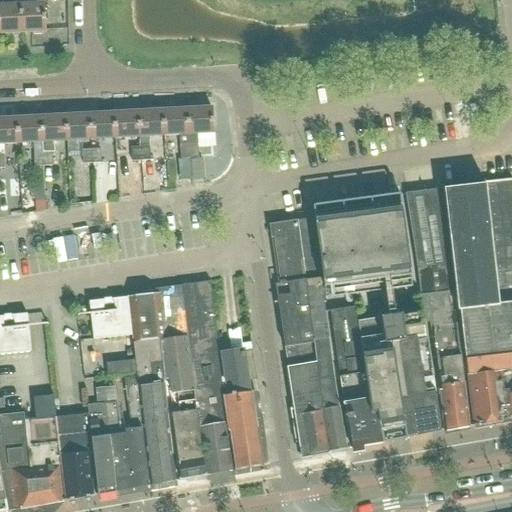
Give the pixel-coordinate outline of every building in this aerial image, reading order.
[(0,34),(22,33),(19,0),(8,0),(9,4),(0,4),(0,34)] [(31,0),(19,0),(22,33),(46,32),(44,3),(31,3),(31,0)] [(199,157),(198,134),(213,134),(212,108),(187,109),(190,158),(199,157)] [(182,158),(190,158),(187,109),(163,110),(164,136),(181,135),(182,158)] [(140,138),(164,136),(163,110),(138,112),(140,138)] [(115,139),(140,138),(138,112),(114,113),(115,139)] [(91,140),(115,139),(114,113),(89,114),(91,140)] [(89,114),(65,116),(66,142),(91,140),(89,114)] [(53,142),(66,142),(65,116),(41,117),(42,143),(42,148),(43,167),(45,191),(57,190),(56,166),(53,166),(52,153),(54,152),(53,142)] [(42,143),(41,117),(16,118),(18,144),(42,143)] [(3,145),(18,144),(16,118),(0,119),(0,192),(8,192),(7,169),(5,169),(3,145)] [(148,147),(139,148),(140,161),(149,161),(148,147)] [(34,167),(43,167),(42,148),(39,149),(39,153),(33,153),(34,167)] [(139,148),(135,148),(129,148),(130,162),(140,161),(139,148)] [(100,149),(90,150),(91,164),(101,163),(100,149)] [(90,150),(87,150),(81,151),(82,165),(91,164),(90,150)] [(186,183),(209,181),(208,162),(184,163),(186,183)] [(485,185),(487,198),(511,195),(511,180),(486,183),(486,185),(485,185)] [(460,311),(474,426),(511,420),(505,373),(499,305),(497,284),(495,269),(494,255),(492,241),(490,226),(488,212),(487,198),(485,185),(443,190),(455,292),(458,311),(460,311)] [(430,323),(445,432),(470,428),(457,323),(452,324),(448,293),(453,292),(450,266),(443,190),(406,194),(412,234),(417,268),(423,312),(425,324),(430,323)] [(315,207),(327,299),(413,288),(400,195),(399,195),(315,206),(315,207)] [(511,195),(487,198),(488,212),(511,209),(511,195)] [(313,340),(328,454),(346,451),(335,385),(326,312),(325,303),(327,303),(326,299),(327,299),(315,207),(313,207),(315,219),(297,222),(300,241),(308,301),(313,340)] [(511,209),(488,212),(490,226),(511,224),(511,209)] [(271,241),(286,344),(313,340),(308,301),(300,241),(297,222),(269,226),(271,241)] [(492,241),(511,238),(511,224),(490,226),(492,241)] [(511,238),(492,241),(494,255),(511,252),(511,238)] [(511,252),(494,255),(495,269),(511,267),(511,252)] [(511,267),(495,269),(497,284),(511,281),(511,267)] [(511,302),(511,281),(497,284),(499,305),(511,302)] [(181,287),(187,337),(203,458),(206,476),(232,472),(227,435),(225,430),(224,424),(227,423),(229,423),(224,384),(222,384),(216,341),(218,341),(211,283),(182,286),(182,287),(181,287)] [(187,337),(181,287),(155,291),(156,295),(155,295),(160,340),(187,337)] [(164,380),(160,340),(155,295),(128,297),(129,298),(133,336),(138,378),(136,378),(145,463),(144,463),(146,487),(176,482),(169,436),(166,415),(164,380)] [(94,341),(133,336),(129,298),(90,303),(94,341)] [(511,419),(511,302),(499,305),(505,373),(511,420),(511,419)] [(352,449),(381,444),(376,413),(370,414),(358,336),(354,308),(330,311),(340,384),(352,449)] [(376,413),(381,444),(407,439),(388,331),(389,331),(387,317),(358,322),(356,308),(354,308),(358,336),(370,414),(376,413)] [(388,331),(407,439),(440,433),(423,324),(425,324),(423,312),(387,317),(389,331),(388,331)] [(0,317),(0,356),(32,353),(28,315),(0,317)] [(203,458),(187,337),(160,340),(164,380),(170,379),(172,394),(189,392),(189,396),(184,396),(185,400),(170,402),(180,481),(206,476),(203,459),(203,458)] [(328,454),(313,340),(286,344),(287,347),(285,348),(288,367),(287,368),(301,459),(328,454)] [(256,380),(251,343),(249,343),(230,346),(231,355),(222,357),(222,353),(221,354),(226,384),(234,382),(236,396),(250,394),(248,382),(256,380)] [(104,388),(104,391),(108,424),(110,424),(110,437),(109,437),(114,486),(119,492),(146,487),(144,463),(145,463),(136,378),(125,379),(131,426),(136,425),(136,429),(126,430),(125,422),(119,422),(115,386),(104,388)] [(250,394),(236,396),(234,382),(226,384),(224,384),(229,423),(227,423),(228,428),(230,431),(236,471),(263,466),(268,465),(258,393),(250,394)] [(87,406),(88,414),(89,420),(91,438),(97,496),(117,493),(117,492),(119,492),(114,486),(109,437),(110,437),(110,424),(108,424),(104,391),(104,388),(95,389),(97,404),(87,406)] [(0,471),(7,511),(9,511),(67,502),(56,418),(55,418),(53,398),(35,400),(37,419),(24,421),(24,413),(0,416),(0,432),(1,438),(0,438),(0,471)] [(56,418),(67,502),(94,497),(84,421),(89,420),(88,414),(56,418)] [(399,451),(401,460),(418,456),(421,470),(439,466),(434,443),(399,451)]
